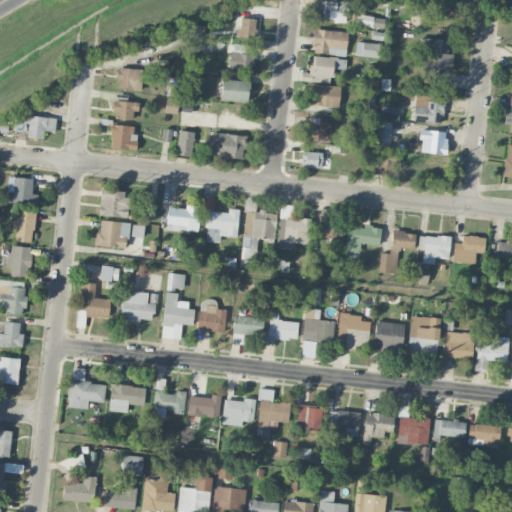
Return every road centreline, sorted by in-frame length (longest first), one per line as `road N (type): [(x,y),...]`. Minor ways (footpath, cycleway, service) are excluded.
road 1 (residential): [(511,211),(5,154)]
road 2 (residential): [(511,397),(53,345)]
road 3 (residential): [(84,64),(34,511)]
road 4 (residential): [(488,19),(468,207)]
road 5 (residential): [(291,0),(269,184)]
